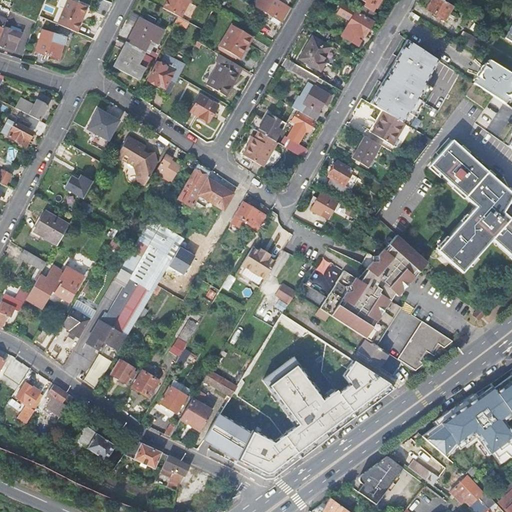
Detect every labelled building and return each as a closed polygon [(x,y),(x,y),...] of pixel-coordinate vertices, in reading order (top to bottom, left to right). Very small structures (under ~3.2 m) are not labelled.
[(69,0),(67,0),(57,25),(76,33),(87,8),(69,0)] [(167,0),(162,9),(177,18),(180,19),(190,0),(167,0)] [(219,0),(215,7),(215,8),(218,10),(223,0),(219,0)] [(256,0),(253,7),(280,22),(288,8),(274,0),(263,0),(263,2),(258,0),(256,0)] [(380,0),(364,0),(363,3),(375,9),(380,0)] [(441,0),(431,0),(426,10),(444,21),(452,7),(441,0)] [(372,23),(355,13),(356,12),(347,6),(341,17),(350,22),(342,35),(358,44),(362,37),(363,38),(372,23)] [(219,21),(212,16),(207,26),(208,27),(205,34),(216,40),(219,35),(217,33),(220,28),(216,26),(219,21)] [(174,24),(200,37),(203,31),(196,28),(180,19),(177,18),(174,24)] [(139,20),(127,44),(143,52),(149,41),(156,44),(162,32),(139,20)] [(29,21),(24,32),(31,35),(35,23),(29,21)] [(251,37),(230,26),(217,50),(229,57),(230,54),(238,59),(251,37)] [(5,28),(0,39),(0,46),(14,52),(21,35),(19,34),(9,30),(5,28)] [(65,39),(42,32),(36,52),(38,53),(38,55),(44,58),(45,55),(59,59),(65,39)] [(457,41),(474,51),(479,42),(463,32),(457,41)] [(330,48),(312,37),(300,59),(320,71),(324,64),(322,62),(330,48)] [(127,44),(114,68),(137,81),(143,68),(136,65),(143,52),(127,44)] [(390,65),(410,79),(416,69),(422,73),(418,78),(422,81),(428,72),(424,69),(432,57),(422,50),(416,59),(408,53),(403,60),(396,56),(390,65)] [(156,64),(147,81),(163,89),(161,94),(168,98),(175,85),(178,78),(185,66),(165,55),(159,66),(156,64)] [(217,65),(205,86),(225,97),(242,69),(219,55),(214,63),(217,65)] [(511,75),(487,60),(472,84),(474,85),(504,104),(508,98),(506,94),(511,87),(511,75)] [(291,71),(304,79),(305,77),(315,83),(316,81),(319,82),(320,80),(294,65),(291,71)] [(374,79),(386,85),(389,80),(377,73),(374,79)] [(384,87),(404,99),(408,91),(389,80),(386,85),(384,87)] [(313,86),(298,112),(315,122),(319,114),(317,113),(324,102),(327,104),(331,97),(313,86)] [(199,96),(190,113),(198,117),(197,119),(205,124),(206,122),(208,123),(211,117),(213,113),(217,106),(199,96)] [(406,106),(391,97),(388,100),(384,98),(379,107),(389,113),(391,111),(399,116),(402,112),(406,114),(408,112),(407,112),(408,110),(405,108),(406,106)] [(16,110),(39,121),(47,105),(37,100),(34,106),(22,100),(16,110)] [(107,142),(119,122),(97,110),(86,130),(107,142)] [(310,121),(293,110),(288,120),(292,122),(283,136),(294,143),(302,129),(305,130),(310,121)] [(384,112),(371,134),(392,146),(405,124),(384,112)] [(267,115),(257,133),(260,134),(269,140),(274,143),(285,125),(279,122),(267,115)] [(11,122),(4,136),(30,149),(35,139),(37,136),(32,134),(35,128),(22,121),(19,126),(11,122)] [(253,140),(243,157),(261,168),(276,144),(274,143),(269,140),(260,134),(256,142),(253,140)] [(365,138),(352,160),(368,168),(381,147),(365,138)] [(127,139),(115,158),(133,169),(134,167),(138,169),(135,174),(138,185),(143,188),(156,166),(152,154),(144,156),(140,154),(143,149),(127,139)] [(511,200),(511,196),(451,142),(429,166),(476,208),(437,251),(462,273),(492,240),(511,257),(511,216),(509,219),(502,213),(511,200)] [(180,169),(171,163),(172,161),(171,160),(165,157),(160,166),(155,174),(171,184),(180,169)] [(353,171),(337,162),(328,178),(330,179),(326,186),(342,196),(347,188),(344,186),(353,171)] [(210,174),(197,165),(176,201),(190,209),(197,197),(206,180),(210,174)] [(0,184),(4,186),(10,175),(0,170),(0,184)] [(64,190),(82,200),(92,183),(81,177),(78,182),(71,178),(64,190)] [(216,186),(206,180),(197,197),(206,202),(216,186)] [(216,186),(206,202),(222,211),(231,196),(216,186)] [(331,198),(321,193),(310,211),(320,217),(325,209),(332,213),(339,201),(332,197),(331,198)] [(232,204),(225,216),(232,220),(239,208),(232,204)] [(239,208),(232,220),(229,224),(240,230),(244,224),(249,227),(247,230),(254,233),(255,231),(257,232),(265,219),(263,217),(241,204),(239,208)] [(45,214),(34,234),(56,247),(68,226),(45,214)] [(103,319),(101,318),(98,323),(85,344),(100,354),(105,345),(117,352),(133,325),(137,318),(151,295),(156,287),(158,283),(185,239),(150,219),(111,283),(121,289),(103,319)] [(225,226),(218,222),(215,227),(221,231),(225,226)] [(395,236),(365,270),(367,272),(360,283),(387,301),(393,295),(396,298),(427,264),(395,236)] [(20,259),(42,272),(47,264),(24,251),(20,259)] [(240,269),(263,283),(273,266),(266,262),(268,260),(258,254),(257,256),(250,252),(240,269)] [(326,300),(319,310),(366,341),(375,347),(400,309),(387,301),(360,283),(322,258),(304,285),(326,300)] [(67,303),(82,278),(69,270),(65,275),(63,273),(51,267),(44,279),(40,277),(26,302),(41,310),(51,293),(54,295),(67,303)] [(156,287),(160,290),(165,293),(167,289),(158,283),(156,287)] [(10,284),(6,291),(16,296),(19,289),(10,284)] [(282,284),(276,294),(289,303),(295,294),(296,292),(282,284)] [(156,287),(151,295),(155,298),(160,290),(156,287)] [(5,297),(0,304),(0,328),(2,330),(8,318),(10,319),(14,312),(18,314),(23,305),(5,297)] [(75,302),(61,326),(67,330),(66,332),(77,339),(87,321),(93,312),(75,302)] [(478,310),(472,316),(478,321),(484,315),(478,310)] [(189,323),(183,333),(191,338),(197,328),(189,323)] [(420,323),(396,360),(402,364),(414,372),(422,366),(418,363),(425,354),(430,356),(437,346),(443,350),(451,343),(420,323)] [(51,331),(42,325),(34,339),(43,345),(51,331)] [(357,355),(392,378),(402,364),(396,360),(375,347),(366,341),(357,355)] [(63,347),(54,362),(63,368),(72,352),(63,347)] [(185,347),(177,362),(184,365),(191,351),(185,347)] [(217,413),(204,442),(267,472),(321,437),(322,437),(388,395),(392,386),(386,377),(352,361),(344,376),(350,384),(338,391),(335,389),(322,398),(317,390),(295,356),(262,377),(269,389),(276,392),(297,425),(274,440),(217,413)] [(133,370),(119,362),(111,376),(125,385),(128,379),(131,380),(135,374),(132,373),(133,370)] [(511,408),(511,369),(485,391),(504,415),(511,408)] [(148,399),(158,381),(142,372),(132,389),(148,399)] [(204,383),(229,399),(236,388),(210,372),(204,383)] [(15,400),(29,409),(34,412),(42,398),(31,391),(32,389),(25,385),(15,400)] [(53,386),(47,395),(50,397),(48,400),(50,401),(45,409),(60,419),(67,407),(72,399),(62,392),(53,386)] [(176,415),(187,396),(171,386),(160,405),(176,415)] [(199,392),(181,422),(200,433),(212,412),(200,405),(206,396),(199,392)] [(29,409),(23,419),(28,422),(34,412),(29,409)] [(114,447),(83,427),(74,442),(86,450),(83,454),(85,455),(87,459),(93,463),(99,464),(106,469),(111,461),(107,458),(114,447)] [(169,427),(163,436),(171,439),(176,431),(169,427)] [(434,449),(453,465),(472,443),(453,427),(434,449)] [(124,457),(153,471),(161,454),(149,448),(135,442),(124,457)] [(168,457),(162,470),(173,475),(174,473),(183,477),(189,467),(178,462),(168,457)] [(358,481),(361,487),(362,487),(364,488),(359,494),(361,496),(365,498),(376,506),(401,469),(386,458),(367,472),(362,476),(358,481)] [(489,470),(496,478),(501,473),(494,465),(489,470)] [(427,478),(431,471),(422,466),(418,472),(427,478)] [(439,491),(449,499),(452,496),(461,505),(464,501),(470,507),(483,495),(468,480),(463,484),(461,482),(451,492),(445,484),(439,491)] [(511,511),(511,491),(498,504),(506,511),(511,511)] [(483,495),(470,507),(473,511),(488,498),(484,493),(483,495)] [(346,511),(330,500),(320,511),(346,511)]
